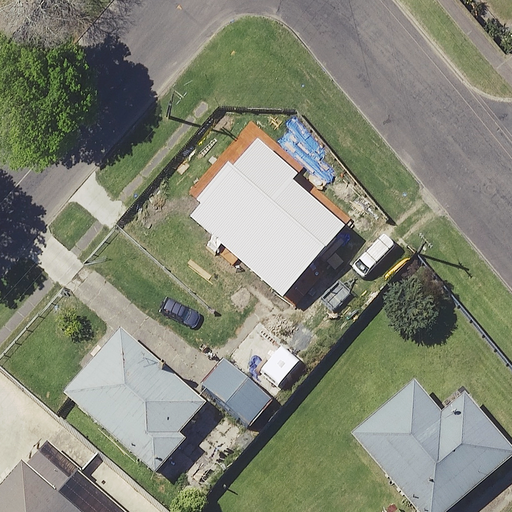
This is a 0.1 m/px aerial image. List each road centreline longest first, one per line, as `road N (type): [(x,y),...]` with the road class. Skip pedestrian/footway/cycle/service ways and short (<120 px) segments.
road 1 (residential): [(0,204),(179,0)]
road 2 (residential): [(332,0),(485,191)]
